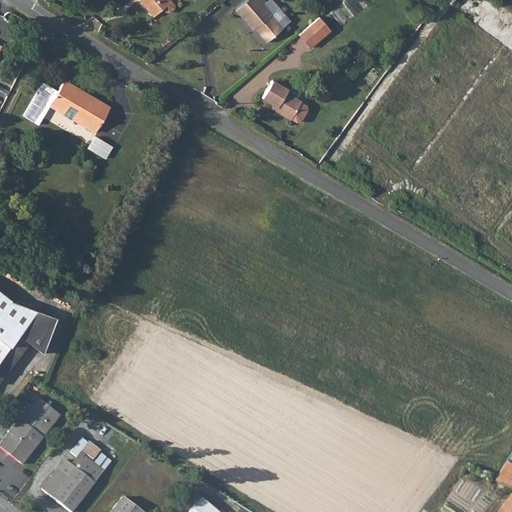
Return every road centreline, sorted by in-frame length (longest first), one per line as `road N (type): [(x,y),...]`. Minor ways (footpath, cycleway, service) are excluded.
road 1 (unclassified): [(15,0),(511,294)]
road 2 (unknown): [(204,112),(207,39),(233,0)]
